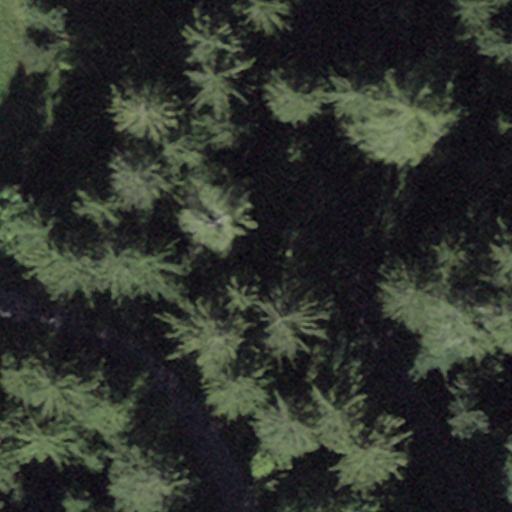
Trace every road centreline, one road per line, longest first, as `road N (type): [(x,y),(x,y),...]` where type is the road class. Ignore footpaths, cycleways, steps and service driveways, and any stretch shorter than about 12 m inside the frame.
road 1 (unclassified): [(469,511),(367,315),(327,124),(313,0)]
road 2 (unclassified): [(0,306),(143,360),(244,493),(250,511)]
